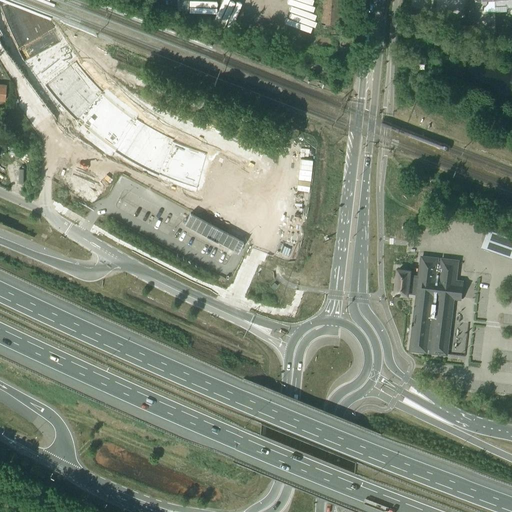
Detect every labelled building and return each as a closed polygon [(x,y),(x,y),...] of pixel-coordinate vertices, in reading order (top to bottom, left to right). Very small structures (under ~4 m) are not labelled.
[(355,57),(359,1),(341,0),(321,0),(319,26),(320,26),(323,26),(322,28),(328,29),(329,26),(330,26),(330,37),(337,37),(336,56),(355,57)] [(474,0),(475,10),(483,10),(483,7),(485,7),(488,3),(488,1),(494,1),(494,0),(474,0)] [(468,12),(465,21),(474,24),(477,15),(468,12)] [(243,253),(248,245),(183,209),(178,218),(243,253)] [(511,237),(487,229),(481,247),(511,258),(511,237)] [(410,272),(398,270),(395,293),(407,294),(408,293),(417,294),(411,350),(426,352),(427,348),(431,349),(431,352),(447,354),(458,261),(442,259),(441,263),(437,262),(437,259),(422,257),(419,277),(409,276),(410,272)]
